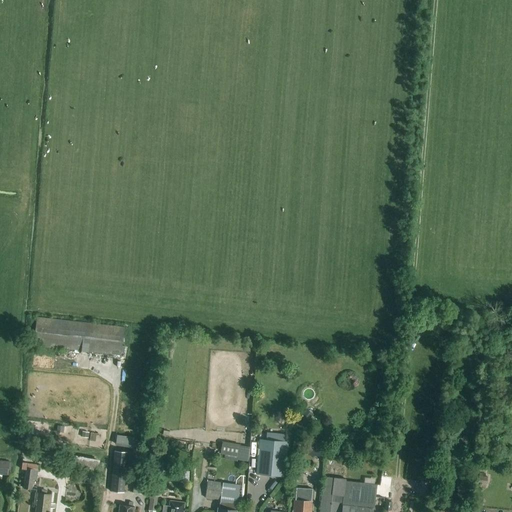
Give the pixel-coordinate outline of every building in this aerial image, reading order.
[(121,354),(123,354),(124,346),(122,346),(124,328),(36,318),(33,346),(121,356),(121,354)] [(296,423),(302,428),(313,414),(307,409),(296,423)] [(117,435),(115,445),(134,448),(135,438),(117,435)] [(284,477),(287,442),(259,440),(256,474),(284,477)] [(222,442),(220,454),(225,455),(224,459),(230,460),(231,456),(238,457),(240,445),(222,442)] [(307,443),(305,455),(322,457),(323,445),(307,443)] [(110,492),(122,492),(125,452),(113,451),(110,492)] [(64,464),(98,472),(100,461),(76,455),(75,456),(66,454),(64,464)] [(155,474),(162,475),(164,460),(157,459),(155,474)] [(0,474),(8,475),(9,462),(0,461),(0,474)] [(27,463),(26,468),(23,488),(31,489),(33,480),(36,480),(38,465),(27,463)] [(180,469),(180,479),(190,479),(190,469),(180,469)] [(292,483),(302,484),(303,470),(293,470),(292,483)] [(479,476),(478,484),(486,485),(487,477),(479,476)] [(339,511),(344,479),(323,477),(319,511),(339,511)] [(381,477),(380,485),(378,497),(384,498),(384,501),(386,501),(389,502),(392,478),(381,477)] [(132,493),(149,495),(150,482),(134,480),(132,493)] [(244,486),(239,486),(207,481),(204,498),(220,500),(219,503),(220,503),(219,509),(218,511),(234,511),(232,511),(233,505),(236,505),(237,497),(243,497),(244,486)] [(344,481),(341,511),(372,511),(373,509),(374,509),(375,497),(378,497),(380,485),(344,481)] [(149,511),(156,511),(159,488),(151,488),(149,511)] [(35,511),(48,511),(51,495),(35,493),(34,504),(36,505),(35,511)] [(183,511),(184,503),(170,501),(169,507),(163,506),(162,511),(183,511)] [(311,511),(312,502),(294,501),(292,511),(311,511)]
